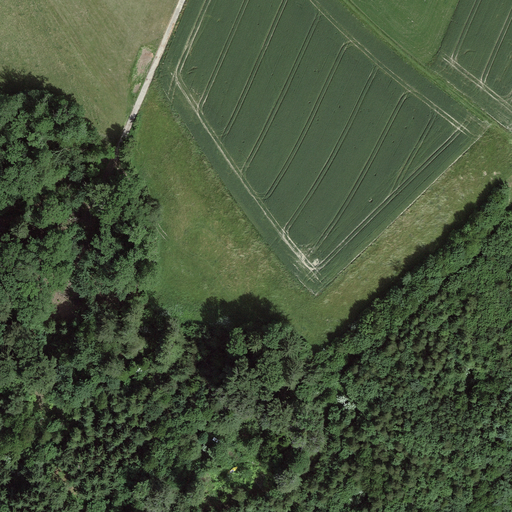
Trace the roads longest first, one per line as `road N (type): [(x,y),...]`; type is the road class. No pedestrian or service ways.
road 1 (track): [(511,135),(345,0)]
road 2 (track): [(121,145),(183,0)]
